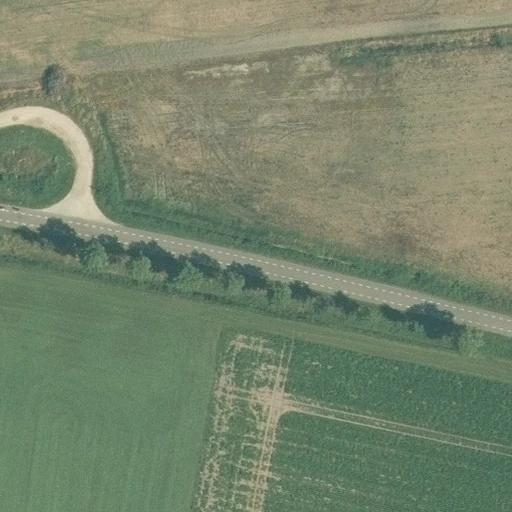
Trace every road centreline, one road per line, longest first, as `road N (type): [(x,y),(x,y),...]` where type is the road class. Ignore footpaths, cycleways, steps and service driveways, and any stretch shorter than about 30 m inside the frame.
road 1 (tertiary): [(511,328),(0,213)]
road 2 (track): [(82,231),(86,172),(77,135),(38,112),(0,119)]
